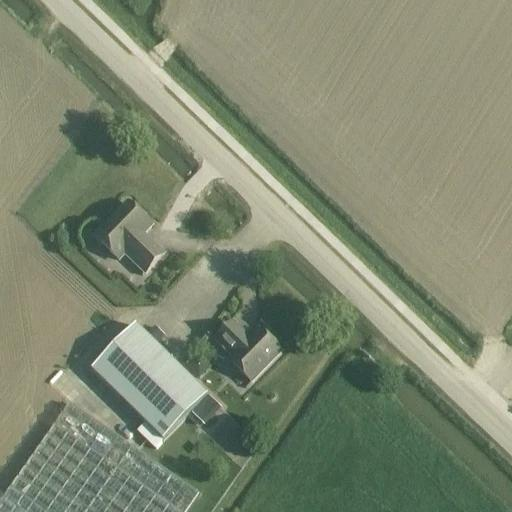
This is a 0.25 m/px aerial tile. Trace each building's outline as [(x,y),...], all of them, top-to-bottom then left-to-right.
[(142,241),(153,230),(130,207),(97,241),(121,264),(123,261),(126,258),(131,263),(147,278),(165,259),(150,245),(148,247),(142,241)] [(235,327),(218,344),(236,361),(232,365),(253,386),(283,355),(262,334),(250,346),(246,342),(248,340),(235,327)] [(165,445),(189,421),(197,428),(201,424),(206,428),(222,411),(181,371),(138,329),(94,375),(163,443),(165,445)] [(136,453),(70,407),(0,506),(0,511),(186,511),(197,496),(136,453)] [(163,443),(145,426),(138,434),(147,443),(155,451),(163,443)]
